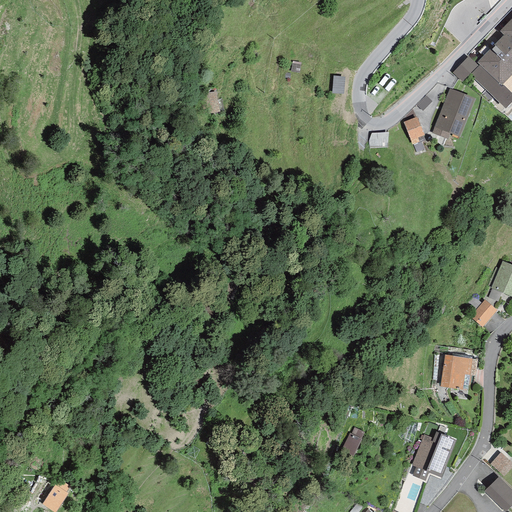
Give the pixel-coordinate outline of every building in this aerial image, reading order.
[(511,18),(499,31),(504,34),(489,48),(490,49),(477,62),(479,65),(470,75),(505,109),(511,102),(511,18)] [(301,63),(293,61),(291,71),(299,73),(301,63)] [(344,77),(333,77),(332,94),(343,95),(344,77)] [(475,99),(449,89),(431,133),(448,139),(450,134),(460,137),(475,99)] [(217,91),(200,94),(204,115),(221,112),(217,91)] [(432,102),(426,96),(417,105),(423,111),(432,102)] [(417,117),(403,122),(412,145),(413,144),(416,153),(424,150),(421,142),(425,141),(423,136),(424,135),(417,117)] [(388,133),(371,133),(368,141),(369,147),(387,147),(388,133)] [(511,265),(502,261),(491,289),(492,289),(501,293),(511,297),(511,265)] [(498,301),(501,293),(492,289),(488,297),(498,301)] [(497,310),(484,300),(470,317),(482,328),(497,310)] [(444,355),(439,386),(467,391),(469,375),(475,376),(478,360),(444,355)] [(340,450),(353,457),(361,440),(360,439),(364,432),(354,427),(351,434),(349,433),(340,450)] [(456,440),(436,432),(433,439),(424,435),(411,465),(415,467),(412,476),(425,481),(428,473),(441,478),(456,440)] [(511,467),(511,463),(501,453),(490,464),(504,477),(511,467)] [(511,490),(499,477),(484,491),(504,511),(511,504),(511,490)] [(55,511),(68,493),(66,492),(70,486),(59,479),(55,485),(42,504),(53,511),(55,511)]
